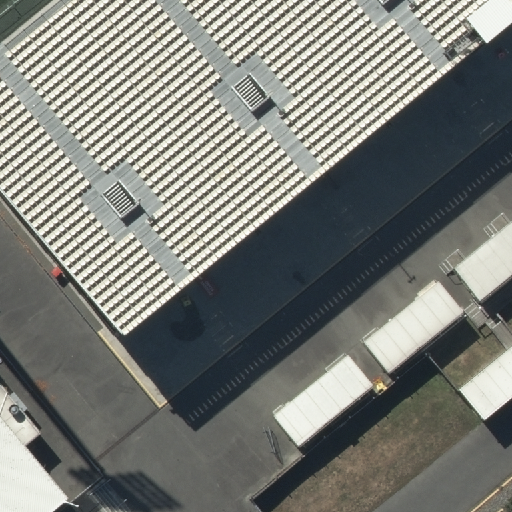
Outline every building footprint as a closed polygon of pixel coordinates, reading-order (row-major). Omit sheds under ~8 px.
[(511,96),(511,0),(60,0),(0,48),(0,208),(145,389),(511,96)] [(511,280),(511,228),(455,276),(480,307),(511,280)] [(466,320),(439,285),(360,347),(388,382),(466,320)] [(511,405),(511,349),(456,396),(484,429),(511,405)] [(375,390),(349,358),(272,421),(298,454),(375,390)] [(0,511),(74,511),(0,426),(0,384),(1,384),(0,382),(0,511)]
